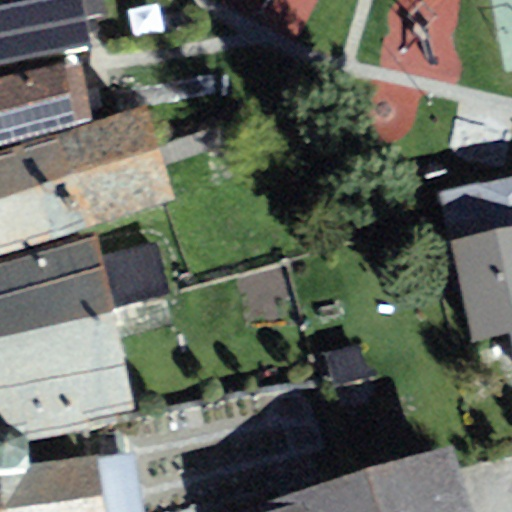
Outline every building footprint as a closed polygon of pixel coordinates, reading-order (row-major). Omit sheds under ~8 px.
[(0,0),(0,79),(102,60),(90,0),(0,0)] [(0,103),(0,121),(8,157),(98,135),(86,83),(0,103)] [(157,120),(0,168),(0,255),(182,199),(157,120)] [(0,258),(0,336),(115,311),(98,231),(0,258)] [(511,243),(463,252),(481,346),(511,340),(511,243)] [(0,435),(135,409),(115,311),(0,336),(0,435)] [(36,452),(0,455),(0,479),(2,511),(106,511),(103,472),(38,477),(36,452)] [(492,511),(478,461),(302,511),(492,511)]
